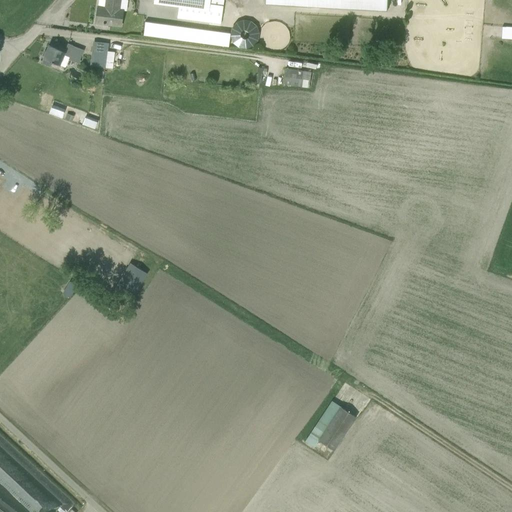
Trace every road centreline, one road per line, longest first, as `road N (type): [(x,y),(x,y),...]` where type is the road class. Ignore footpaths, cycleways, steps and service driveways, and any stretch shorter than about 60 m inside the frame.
road 1 (track): [(372,401),(511,489)]
road 2 (unclassified): [(102,511),(0,416)]
